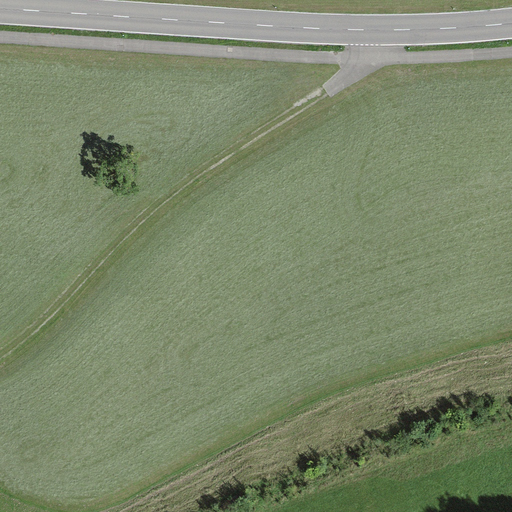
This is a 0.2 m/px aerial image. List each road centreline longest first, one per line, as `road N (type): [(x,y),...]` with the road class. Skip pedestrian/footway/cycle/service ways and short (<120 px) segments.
road 1 (tertiary): [(0,9),(292,29),(511,24)]
road 2 (track): [(0,360),(161,206),(371,56),(373,31)]
